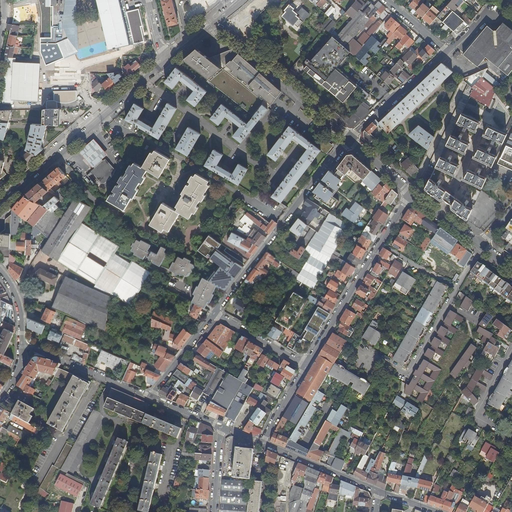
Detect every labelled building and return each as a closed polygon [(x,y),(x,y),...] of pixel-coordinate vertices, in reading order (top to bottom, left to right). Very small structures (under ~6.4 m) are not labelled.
[(10,0),(11,9),(30,7),(28,0),(10,0)] [(38,0),(42,12),(42,51),(44,58),(47,65),(74,54),(79,52),(76,0),(38,0)] [(129,40),(128,36),(127,32),(131,31),(127,12),(123,0),(96,0),(109,50),(119,47),(134,44),(133,39),(129,40)] [(162,0),(165,11),(164,11),(165,15),(166,15),(169,26),(178,23),(175,9),(172,0),(162,0)] [(321,8),(327,1),(325,0),(308,0),(311,2),(313,0),(318,4),(317,5),(321,8)] [(413,0),(409,5),(410,6),(409,8),(412,11),(413,9),(416,11),(424,2),(425,0),(413,0)] [(463,0),(451,0),(447,6),(451,9),(455,5),(457,7),(463,0)] [(363,13),(372,4),(368,1),(335,39),(344,47),(370,19),(373,16),(378,9),(374,6),(366,15),(363,13)] [(359,3),(358,2),(356,1),(346,12),(348,14),(351,10),(351,9),(352,8),(354,9),(353,10),(356,12),(357,12),(362,6),(359,3)] [(425,3),(424,2),(416,11),(423,17),(432,6),(428,2),(425,5),(424,4),(425,3)] [(366,15),(374,6),(372,4),(363,13),(366,15)] [(378,9),(373,16),(377,19),(385,9),(382,7),(384,6),(382,5),(379,8),(378,9)] [(303,22),(309,14),(302,8),(297,14),(294,12),(295,10),(290,6),(287,8),(286,10),(287,12),(283,16),(293,25),(294,24),(298,27),(303,22)] [(441,13),(433,6),(432,6),(423,17),(430,23),(436,17),(436,18),(437,17),(441,13)] [(437,17),(453,31),(454,32),(464,21),(461,18),(451,9),(447,6),(441,13),(437,17)] [(139,9),(127,12),(131,31),(134,44),(144,41),(141,27),(143,26),(139,9)] [(19,25),(21,14),(11,12),(9,23),(19,25)] [(471,21),(465,16),(464,16),(463,16),(461,18),(464,21),(468,25),(471,21)] [(321,27),(325,30),(333,21),(329,18),(321,27)] [(389,28),(392,31),(394,33),(400,26),(403,23),(398,19),(396,21),(392,18),(385,25),(386,26),(385,28),(387,30),(389,28)] [(355,56),(345,48),(344,47),(335,39),(328,33),(336,24),(333,21),(325,30),(296,63),(306,71),(332,93),(336,96),(343,103),(349,96),(351,98),(353,99),(355,99),(360,93),(356,87),(357,87),(347,78),(361,62),(355,56)] [(352,39),(345,48),(355,56),(368,40),(376,31),(378,29),(379,28),(381,25),(378,22),(376,25),(373,27),(366,34),(365,34),(357,43),(352,39)] [(486,57),(508,76),(511,70),(511,30),(503,23),(497,30),(493,31),(488,26),(463,55),(478,67),(486,57)] [(25,26),(20,25),(20,26),(19,25),(10,24),(8,24),(7,29),(11,30),(10,34),(18,36),(19,28),(25,29),(25,26)] [(445,24),(440,29),(443,33),(448,28),(445,24)] [(408,32),(400,26),(394,33),(397,35),(395,37),(397,39),(399,37),(401,40),(408,32)] [(387,30),(385,28),(384,27),(381,31),(387,36),(392,31),(389,28),(387,30)] [(387,36),(381,31),(378,29),(376,31),(368,40),(355,56),(361,62),(366,66),(389,38),(387,36)] [(10,34),(8,45),(14,47),(18,47),(18,44),(17,44),(18,41),(17,41),(18,36),(10,34)] [(405,44),(409,47),(414,42),(406,35),(396,46),(400,49),(404,45),(405,44)] [(16,55),(18,47),(14,47),(8,45),(5,57),(13,57),(14,54),(16,55)] [(430,56),(435,50),(428,45),(424,50),(430,56)] [(417,52),(416,51),(411,47),(410,48),(411,50),(403,58),(402,57),(401,59),(403,61),(405,61),(405,64),(412,71),(415,69),(412,66),(410,65),(417,57),(418,59),(416,61),(420,65),(425,60),(417,52)] [(263,104),(268,108),(271,104),(281,92),(270,82),(258,71),(253,67),(249,64),(244,59),(233,49),(210,58),(201,52),(197,48),(184,59),(209,78),(207,79),(253,115),(262,103),(263,104)] [(424,50),(421,48),(420,49),(419,48),(416,51),(417,52),(425,60),(430,56),(424,50)] [(16,62),(16,58),(13,57),(5,57),(3,104),(13,105),(14,100),(38,102),(40,63),(16,62)] [(129,64),(123,68),(123,72),(123,73),(127,78),(145,62),(140,57),(130,66),(129,64)] [(403,61),(401,59),(389,72),(395,77),(403,83),(406,81),(405,81),(410,77),(404,72),(399,77),(396,75),(396,76),(394,74),(401,67),(403,70),(405,68),(402,65),(404,63),(403,61)] [(389,133),(452,72),(442,63),(396,107),(379,123),(380,124),(388,134),(389,133)] [(196,106),(207,91),(187,76),(177,67),(165,82),(173,88),(180,79),(194,90),(187,99),(196,106)] [(483,78),(488,68),(462,79),(461,79),(468,85),(473,89),(470,96),(486,107),(489,109),(493,100),(496,94),(497,91),(497,90),(496,89),(483,78)] [(388,85),(395,77),(389,72),(387,70),(380,78),(388,85)] [(111,77),(116,84),(119,81),(120,80),(119,79),(122,76),(120,73),(119,73),(115,77),(114,75),(115,75),(114,73),(108,74),(111,77)] [(111,77),(102,85),(109,93),(118,86),(116,84),(111,77)] [(92,94),(96,91),(96,92),(103,86),(97,80),(93,83),(93,88),(92,94)] [(430,164),(436,167),(462,113),(466,104),(470,96),(473,89),(468,85),(430,164)] [(77,90),(53,91),(54,100),(47,101),(46,102),(46,109),(48,109),(58,109),(57,102),(60,103),(66,103),(72,102),(77,100),(77,90)] [(503,97),(497,91),(496,94),(511,115),(511,116),(506,129),(509,130),(511,123),(511,109),(508,104),(503,97)] [(495,101),(493,100),(489,109),(486,107),(484,110),(490,113),(495,101)] [(346,116),(343,119),(349,125),(355,125),(370,111),(368,110),(371,107),(364,102),(349,119),(346,116)] [(135,103),(126,120),(159,139),(177,108),(168,103),(154,128),(138,119),(144,109),(135,103)] [(248,123),(247,123),(223,103),(211,118),(219,124),(226,115),(240,126),(233,136),(241,142),(268,108),(263,104),(248,123)] [(248,123),(263,104),(262,103),(253,115),(247,123),(248,123)] [(484,111),(467,103),(465,108),(482,116),(484,111)] [(0,109),(0,122),(8,123),(11,110),(0,109)] [(44,109),(44,124),(47,125),(59,125),(60,111),(60,109),(58,109),(48,109),(46,109),(44,109)] [(464,179),(468,182),(479,187),(477,191),(476,190),(472,199),(473,199),(471,204),(469,202),(466,199),(464,202),(465,203),(464,204),(433,181),(439,168),(455,175),(459,166),(444,158),(450,146),(465,153),(470,144),(454,136),(460,124),(476,132),(480,122),(462,113),(436,167),(425,188),(440,200),(443,199),(446,201),(451,205),(452,209),(467,220),(474,205),(507,134),(488,126),(484,135),(500,143),(494,155),(478,148),(474,157),(490,165),(484,177),(468,170),(463,179),(464,179)] [(0,137),(4,140),(8,125),(10,125),(10,123),(8,123),(0,122),(0,137)] [(371,122),(364,130),(369,135),(377,127),(371,122)] [(42,147),(47,125),(44,124),(33,124),(32,129),(28,147),(27,150),(29,151),(37,155),(44,149),(42,147)] [(308,148),(272,196),(281,202),(321,150),(318,147),(304,136),(290,125),(268,153),(276,160),(294,137),(308,148)] [(410,136),(428,149),(434,136),(419,126),(410,134),(410,136)] [(189,127),(176,149),(188,156),(201,134),(189,127)] [(370,144),(373,139),(369,135),(364,130),(363,132),(363,138),(370,144)] [(511,132),(498,163),(511,170),(511,132)] [(107,154),(94,139),(79,151),(93,167),(107,154)] [(323,140),(318,147),(321,150),(328,155),(330,153),(329,153),(328,153),(327,153),(332,147),(323,140)] [(214,149),(205,166),(239,185),(248,169),(239,164),(233,174),(217,165),(223,155),(214,149)] [(165,168),(167,165),(170,159),(155,150),(153,153),(151,152),(141,169),(134,164),(132,167),(130,165),(126,172),(127,172),(123,178),(121,177),(117,183),(120,184),(118,187),(116,186),(112,192),(114,193),(113,195),(111,194),(107,200),(125,211),(131,201),(132,199),(133,198),(134,199),(136,196),(139,190),(137,188),(140,183),(142,184),(146,178),(144,176),(147,170),(159,177),(165,168)] [(29,151),(24,155),(23,156),(29,162),(37,155),(29,151)] [(347,155),(337,168),(346,175),(352,168),(364,180),(372,171),(357,158),(353,155),(347,155)] [(419,170),(418,169),(409,158),(402,164),(411,176),(419,170)] [(114,169),(106,159),(91,171),(99,181),(114,169)] [(67,179),(68,178),(59,167),(49,175),(56,183),(59,187),(61,185),(59,182),(65,177),(67,179)] [(346,175),(337,168),(333,174),(329,171),(322,180),(324,181),(325,182),(323,185),(322,184),(320,183),(313,191),(316,193),(318,195),(315,197),(332,208),(337,200),(333,197),(339,187),(337,185),(340,182),(345,176),(346,175)] [(374,173),(372,171),(364,180),(363,181),(373,190),(382,180),(379,177),(374,173)] [(181,196),(179,200),(175,206),(177,207),(176,210),(163,202),(150,224),(163,231),(165,228),(166,229),(170,231),(180,213),(189,219),(193,212),(195,214),(199,208),(196,207),(200,200),(202,202),(206,196),(204,195),(209,186),(207,184),(209,181),(196,173),(194,176),(192,175),(189,181),(191,183),(189,185),(187,184),(182,193),(182,194),(181,196)] [(48,190),(56,183),(49,175),(40,183),(48,190)] [(52,198),(44,206),(53,212),(59,206),(56,203),(60,200),(53,194),(48,190),(40,183),(25,196),(36,202),(47,192),(52,198)] [(372,193),(383,203),(385,200),(392,189),(388,185),(386,184),(383,188),(379,185),(372,193)] [(60,188),(53,194),(60,200),(62,202),(63,198),(60,196),(64,192),(60,188)] [(391,205),(398,194),(392,189),(385,200),(388,203),(391,205)] [(37,224),(34,227),(48,239),(55,229),(60,216),(60,215),(53,212),(44,206),(36,202),(25,196),(14,206),(37,224)] [(64,253),(82,224),(93,208),(92,207),(92,208),(75,199),(42,250),(42,251),(57,261),(63,253),(64,253)] [(303,268),(319,278),(323,272),(328,263),(330,258),(333,254),(335,251),(338,245),(341,239),(343,236),(345,233),(349,226),(308,199),(304,204),(308,206),(307,208),(306,209),(302,216),(301,217),(299,220),(307,225),(309,226),(310,224),(315,216),(318,218),(320,214),(320,216),(321,217),(320,219),(325,221),(318,232),(317,231),(307,246),(306,249),(311,254),(303,268)] [(362,206),(360,205),(356,202),(350,210),(347,208),(342,215),(354,223),(359,217),(358,216),(364,208),(363,207),(362,206)] [(278,207),(286,212),(289,208),(281,203),(278,207)] [(409,210),(403,220),(413,227),(414,226),(412,225),(415,221),(421,225),(426,217),(417,211),(415,209),(409,210)] [(244,214),(239,211),(235,216),(238,218),(232,226),(235,228),(237,230),(242,222),(240,220),(244,214)] [(379,214),(376,212),(374,215),(372,218),(375,219),(381,224),(382,224),(384,221),(388,216),(381,211),(379,214)] [(257,224),(269,234),(273,229),(277,224),(277,223),(273,220),(270,224),(267,221),(264,225),(248,213),(247,213),(245,215),(257,224)] [(0,245),(10,247),(10,242),(11,234),(12,214),(6,219),(5,229),(0,234),(0,233),(0,245)] [(14,214),(12,214),(11,234),(18,235),(19,216),(14,216),(14,214)] [(435,224),(426,217),(421,225),(435,235),(440,228),(435,224)] [(298,219),(291,230),(299,236),(307,225),(299,220),(298,219)] [(372,229),(367,226),(362,234),(363,235),(372,241),(373,242),(377,236),(375,235),(381,224),(375,219),(371,224),(374,226),(372,229)] [(76,273),(100,235),(82,224),(64,253),(58,262),(76,273)] [(269,234),(257,224),(254,229),(266,237),(266,238),(268,236),(269,234)] [(254,229),(249,225),(243,233),(248,237),(254,229)] [(405,226),(399,236),(406,241),(413,230),(405,226)] [(302,243),(307,246),(317,231),(311,228),(302,243)] [(246,240),(253,244),(258,247),(260,245),(266,237),(254,229),(248,237),(246,240)] [(510,242),(504,250),(511,255),(511,254),(511,233),(508,230),(502,237),(510,242)] [(18,243),(17,250),(26,251),(26,256),(27,256),(27,255),(32,255),(33,249),(31,248),(32,240),(31,240),(31,237),(27,236),(28,233),(22,233),(21,243),(18,243)] [(246,256),(250,258),(253,254),(249,251),(253,244),(246,240),(233,233),(228,241),(248,251),(246,256)] [(100,235),(76,273),(96,285),(115,255),(120,248),(100,235)] [(357,245),(366,250),(372,241),(363,235),(361,238),(359,237),(358,239),(354,236),(353,238),(351,241),(356,244),(357,244),(357,245)] [(217,285),(226,290),(239,273),(244,266),(236,261),(236,262),(233,260),(232,262),(216,251),(217,250),(218,249),(222,244),(221,244),(220,243),(209,236),(198,251),(207,257),(208,254),(212,257),(211,258),(221,266),(209,282),(217,285)] [(402,252),(408,242),(406,241),(399,236),(393,246),(402,252)] [(427,237),(420,249),(424,252),(432,240),(427,237)] [(148,251),(151,245),(141,240),(140,242),(137,240),(135,243),(134,243),(132,246),(133,247),(131,250),(135,252),(134,254),(144,259),(145,255),(149,257),(149,258),(148,258),(149,259),(149,260),(150,260),(151,260),(152,260),(152,259),(154,260),(153,262),(160,266),(167,253),(164,252),(166,249),(161,247),(158,254),(152,251),(151,253),(148,251)] [(350,240),(349,243),(351,245),(352,245),(354,246),(355,245),(357,246),(355,249),(354,249),(353,250),(354,250),(352,254),(361,259),(363,255),(366,250),(357,245),(357,244),(356,244),(351,241),(350,240)] [(258,247),(253,244),(249,251),(253,254),(256,251),(258,247)] [(462,255),(465,250),(458,244),(451,254),(460,260),(463,256),(462,255)] [(0,253),(5,257),(10,258),(10,249),(10,247),(0,245),(0,253)] [(293,249),(290,253),(299,259),(306,249),(302,246),(298,252),(293,249)] [(387,260),(392,253),(384,248),(379,255),(387,260)] [(217,250),(216,251),(232,262),(233,260),(218,249),(217,250)] [(345,257),(335,251),(333,254),(344,260),(345,257)] [(274,260),(276,258),(271,255),(267,252),(265,255),(263,257),(267,260),(267,258),(269,259),(268,261),(269,262),(277,268),(279,265),(280,264),(274,260)] [(352,253),(346,262),(356,268),(358,264),(361,259),(352,254),(352,253)] [(344,268),(342,271),(347,275),(351,277),(353,273),(356,268),(346,262),(344,260),(333,254),(330,258),(341,264),(342,262),(344,263),(345,262),(347,264),(345,267),(343,266),(343,267),(344,268)] [(115,255),(96,285),(94,289),(110,297),(111,295),(131,264),(115,255)] [(386,264),(385,263),(380,260),(377,263),(381,266),(390,271),(396,261),(398,257),(393,255),(390,260),(392,261),(390,265),(386,263),(386,264)] [(188,274),(188,273),(192,272),(192,269),(192,268),(195,267),(194,265),(190,263),(191,261),(185,257),(183,260),(178,257),(175,263),(174,262),(169,270),(175,273),(176,275),(180,274),(180,275),(185,274),(186,275),(187,275),(188,274)] [(268,264),(269,262),(268,261),(269,259),(267,258),(267,260),(263,257),(259,263),(255,268),(266,275),(271,278),(273,274),(263,268),(267,263),(268,264)] [(12,262),(10,260),(9,269),(8,270),(12,277),(15,280),(20,277),(24,268),(12,263),(12,262)] [(403,265),(396,261),(390,271),(387,276),(388,277),(390,273),(396,277),(403,265)] [(131,264),(111,295),(130,307),(152,274),(132,262),(131,264)] [(373,272),(379,275),(383,268),(381,267),(381,266),(377,263),(376,267),(374,266),(373,268),(374,269),(373,272)] [(480,266),(477,263),(471,272),(477,276),(484,267),(481,264),(480,266)] [(344,280),(347,275),(342,271),(332,265),(331,267),(338,272),(336,275),(344,280)] [(487,269),(484,267),(477,276),(477,277),(482,281),(483,281),(489,272),(486,270),(487,269)] [(256,278),(258,280),(260,281),(263,277),(265,278),(266,275),(255,268),(245,281),(249,285),(252,288),(253,287),(255,289),(258,285),(256,283),(254,282),(256,278)] [(54,284),(58,277),(55,276),(55,275),(49,273),(41,269),(37,273),(36,275),(36,276),(38,277),(39,278),(41,279),(42,279),(54,284)] [(293,270),(290,276),(295,280),(299,274),(293,270)] [(492,275),(489,272),(483,281),(489,285),(496,276),(493,273),(492,275)] [(400,291),(403,287),(409,278),(405,276),(406,275),(403,273),(397,283),(396,283),(394,287),(400,291)] [(77,282),(79,278),(70,274),(68,278),(77,282)] [(364,283),(363,282),(361,286),(369,290),(370,291),(376,294),(383,282),(380,281),(375,290),(370,287),(374,280),(377,281),(378,279),(376,279),(371,275),(368,274),(364,281),(365,282),(364,283)] [(489,285),(495,290),(501,281),(498,279),(499,278),(496,276),(489,285)] [(66,277),(53,307),(57,309),(68,314),(88,323),(99,328),(105,331),(107,314),(110,299),(109,299),(111,297),(66,277)] [(212,294),(217,285),(209,282),(203,278),(199,287),(197,286),(196,288),(213,297),(214,295),(212,294)] [(407,295),(409,291),(416,281),(412,279),(412,280),(409,278),(403,287),(400,291),(407,295)] [(331,279),(327,286),(335,292),(338,288),(337,287),(339,283),(331,279)] [(504,283),(501,281),(495,290),(501,294),(508,285),(505,282),(504,283)] [(438,282),(435,288),(445,294),(447,291),(446,290),(448,287),(438,282)] [(298,294),(300,290),(292,285),(289,289),(294,292),(298,294)] [(501,294),(507,299),(511,291),(511,289),(510,288),(511,287),(508,285),(501,294)] [(364,298),(369,290),(361,286),(356,293),(364,298)] [(210,302),(213,297),(196,288),(194,294),(196,295),(192,302),(203,307),(205,308),(207,303),(208,301),(210,302)] [(443,298),(445,294),(435,288),(431,295),(440,300),(442,297),(443,298)] [(330,290),(325,298),(333,303),(335,304),(338,299),(336,298),(337,295),(330,290)] [(368,299),(371,301),(376,294),(370,291),(369,293),(371,294),(368,299)] [(298,294),(294,292),(276,321),(278,322),(283,326),(287,327),(290,330),(308,300),(307,300),(298,294)] [(467,310),(469,306),(474,302),(462,293),(458,299),(463,301),(460,306),(463,308),(467,310)] [(319,301),(310,295),(307,300),(308,300),(319,307),(323,310),(329,314),(332,311),(335,304),(333,303),(325,298),(319,294),(318,296),(321,298),(319,301)] [(7,295),(0,297),(0,299),(1,300),(12,305),(7,295)] [(431,295),(427,302),(438,308),(440,304),(438,303),(440,300),(431,295)] [(237,309),(239,310),(239,311),(242,313),(247,304),(237,299),(233,306),(234,308),(236,309),(237,309)] [(358,308),(361,311),(364,306),(367,308),(369,306),(357,299),(353,307),(357,310),(358,308)] [(5,317),(15,321),(13,305),(12,305),(1,300),(0,310),(0,325),(5,328),(15,332),(15,326),(3,321),(5,317)] [(192,311),(188,309),(186,313),(197,319),(200,314),(201,315),(203,312),(201,311),(203,307),(192,302),(190,305),(194,307),(192,311)] [(427,302),(423,308),(433,313),(435,310),(436,311),(438,308),(427,302)] [(50,323),(57,309),(53,307),(48,305),(47,308),(42,319),(50,323)] [(327,319),(329,314),(323,310),(319,307),(301,336),(295,333),(293,337),(290,341),(287,347),(297,354),(307,351),(327,319)] [(423,308),(420,315),(430,321),(432,317),(431,317),(433,313),(423,308)] [(351,322),(356,314),(347,309),(340,321),(342,322),(350,327),(354,329),(357,325),(351,322)] [(429,348),(424,355),(432,359),(436,352),(442,356),(445,351),(438,347),(442,341),(449,344),(451,340),(445,336),(448,329),(455,333),(458,328),(451,325),(455,318),(461,322),(464,317),(450,309),(443,321),(445,322),(443,326),(441,325),(437,333),(438,333),(436,337),(435,336),(431,344),(432,345),(430,348),(429,348)] [(151,318),(153,319),(171,327),(174,320),(154,312),(151,318)] [(486,329),(492,317),(485,313),(479,326),(486,329)] [(63,331),(63,333),(65,334),(80,341),(80,340),(81,338),(84,332),(85,330),(88,323),(68,314),(62,327),(64,329),(63,331)] [(420,315),(416,321),(425,326),(427,323),(428,324),(430,321),(420,315)] [(45,325),(27,317),(28,323),(28,327),(42,334),(43,332),(45,325)] [(161,327),(171,330),(171,327),(153,319),(152,327),(161,327)] [(500,331),(497,335),(505,340),(511,330),(497,320),(493,326),(500,331)] [(423,329),(425,326),(416,321),(412,328),(423,334),(425,330),(423,329)] [(348,330),(350,327),(342,322),(339,326),(341,327),(338,331),(350,337),(352,332),(348,330)] [(219,350),(215,347),(207,340),(204,343),(203,344),(211,351),(220,358),(224,351),(225,350),(235,332),(233,331),(229,329),(225,327),(225,326),(221,324),(220,326),(217,326),(208,338),(217,344),(221,347),(219,350)] [(59,343),(63,333),(60,332),(45,325),(43,332),(49,334),(48,337),(49,337),(48,339),(52,340),(52,339),(59,343)] [(363,336),(367,338),(367,337),(370,339),(376,330),(370,326),(363,336)] [(282,332),(274,327),(269,335),(276,339),(278,336),(279,336),(282,332)] [(284,332),(293,337),(295,333),(290,330),(287,327),(284,332)] [(0,352),(4,354),(15,332),(5,328),(0,339),(0,352)] [(421,337),(423,334),(412,328),(409,334),(418,339),(420,336),(421,337)] [(178,336),(170,334),(169,341),(174,343),(183,346),(192,334),(184,329),(178,336)] [(373,342),(376,344),(377,342),(382,334),(376,330),(370,339),(374,341),(373,342)] [(297,393),(301,395),(301,396),(305,398),(308,399),(306,401),(311,403),(318,390),(338,358),(347,341),(333,333),(297,393)] [(85,350),(89,352),(91,346),(80,341),(65,334),(62,340),(82,349),(85,350)] [(416,342),(418,339),(409,334),(405,341),(415,347),(417,343),(416,342)] [(239,353),(242,355),(243,353),(249,342),(250,341),(242,336),(235,349),(240,351),(239,353)] [(497,340),(492,337),(484,351),(492,355),(495,357),(500,349),(494,346),(497,340)] [(175,350),(178,352),(179,351),(183,346),(174,343),(169,341),(168,343),(171,345),(172,344),(173,344),(172,346),(177,348),(175,350)] [(405,341),(401,347),(410,352),(412,349),(414,350),(415,347),(405,341)] [(250,342),(249,342),(243,353),(251,357),(257,346),(250,342)] [(473,342),(451,375),(453,377),(452,379),(453,380),(456,379),(465,366),(468,368),(472,362),(469,360),(477,348),(474,346),(476,344),(473,342)] [(206,358),(211,351),(203,344),(198,352),(206,358)] [(160,345),(156,353),(161,356),(172,360),(175,357),(175,356),(164,351),(166,348),(160,345)] [(251,367),(257,356),(260,357),(264,350),(262,350),(257,346),(251,357),(247,365),(251,367)] [(409,356),(410,352),(401,347),(397,353),(408,360),(410,356),(409,356)] [(116,369),(121,358),(103,350),(98,359),(106,363),(106,364),(116,369)] [(228,354),(225,352),(224,351),(220,358),(219,358),(224,362),(229,354),(228,354)] [(0,360),(12,366),(14,360),(4,354),(0,352),(0,360)] [(82,361),(80,360),(78,359),(79,357),(74,355),(72,359),(85,365),(89,353),(87,352),(86,354),(84,353),(82,359),(82,361)] [(397,353),(394,360),(403,365),(405,362),(406,363),(408,360),(397,353)] [(212,370),(215,372),(218,367),(197,355),(194,360),(201,364),(200,365),(202,366),(203,365),(212,370)] [(269,359),(262,355),(257,364),(264,367),(269,359)] [(158,367),(163,371),(164,371),(172,360),(161,356),(155,365),(158,367)] [(409,385),(407,383),(405,393),(410,396),(414,390),(420,393),(417,400),(422,403),(442,368),(424,358),(417,370),(416,369),(413,374),(415,375),(409,385)] [(40,371),(55,375),(61,364),(40,359),(33,361),(29,368),(24,374),(32,379),(35,380),(40,371)] [(280,366),(270,360),(268,364),(267,364),(266,366),(272,370),(273,368),(277,370),(280,366)] [(290,364),(284,360),(280,366),(285,369),(293,374),(295,372),(290,369),(290,368),(288,367),(290,364)] [(131,375),(133,371),(131,370),(133,366),(134,364),(131,362),(123,381),(127,382),(131,384),(134,377),(131,375)] [(189,374),(192,370),(182,364),(178,368),(188,375),(189,374)] [(329,373),(336,377),(342,367),(338,365),(338,366),(334,364),(329,373)] [(479,401),(472,394),(475,387),(484,392),(487,387),(478,382),(482,376),(491,380),(493,376),(484,369),(479,366),(473,375),(469,372),(467,375),(471,378),(466,385),(464,384),(460,390),(463,394),(459,401),(468,407),(471,402),(474,406),(479,401)] [(203,393),(213,399),(228,373),(218,367),(215,372),(214,374),(210,382),(206,389),(205,390),(203,393)] [(336,377),(342,381),(348,372),(344,370),(345,369),(342,367),(336,377)] [(154,373),(147,370),(147,369),(145,369),(144,368),(142,371),(145,373),(146,373),(145,375),(150,377),(149,378),(148,378),(147,383),(153,385),(160,376),(159,375),(154,373)] [(59,369),(55,376),(69,384),(48,424),(62,432),(84,392),(85,393),(91,382),(63,370),(62,370),(59,369)] [(247,371),(244,369),(238,379),(243,382),(246,383),(247,382),(248,379),(246,378),(245,377),(248,371),(247,371)] [(285,369),(281,375),(285,378),(290,380),(292,377),(293,374),(285,369)] [(194,391),(197,385),(198,384),(189,378),(182,373),(177,370),(175,372),(173,376),(177,379),(179,380),(185,385),(186,386),(194,391)] [(214,374),(210,372),(208,371),(204,378),(210,382),(214,374)] [(279,387),(285,378),(281,375),(276,372),(275,372),(275,373),(276,374),(271,382),(279,387)] [(342,381),(348,385),(354,375),(351,373),(351,374),(348,372),(342,381)] [(215,413),(224,417),(243,382),(238,379),(231,375),(228,373),(213,399),(207,410),(215,413)] [(32,379),(24,374),(18,383),(17,385),(22,388),(32,394),(33,395),(35,391),(28,386),(32,379)] [(360,380),(357,378),(352,387),(358,391),(364,380),(361,378),(360,380)] [(510,389),(511,385),(511,383),(504,378),(502,382),(500,381),(499,384),(509,390),(510,389)] [(41,381),(40,383),(48,388),(52,381),(49,380),(47,383),(46,383),(41,381)] [(367,382),(364,380),(358,391),(364,394),(370,385),(367,383),(367,382)] [(225,417),(235,421),(246,401),(249,396),(250,394),(253,388),(246,383),(243,382),(224,417),(225,417)] [(276,399),(282,390),(269,382),(266,387),(269,389),(266,393),(276,399)] [(263,387),(256,383),(255,386),(253,388),(260,392),(263,388),(263,387)] [(498,388),(496,392),(506,397),(509,390),(499,384),(497,388),(498,388)] [(198,397),(200,398),(203,393),(205,390),(197,385),(194,391),(192,394),(190,397),(190,398),(185,406),(189,408),(192,404),(193,405),(198,397)] [(168,391),(165,389),(164,387),(161,391),(161,395),(168,397),(174,388),(172,386),(169,389),(168,391)] [(180,390),(175,387),(174,388),(168,397),(167,399),(172,401),(177,393),(180,390)] [(26,405),(32,394),(22,388),(15,399),(20,401),(26,405)] [(109,410),(143,424),(150,404),(129,395),(119,391),(112,388),(106,399),(107,400),(104,408),(109,410)] [(256,397),(260,392),(253,388),(250,394),(256,397)] [(322,400),(325,395),(318,390),(311,403),(298,425),(290,439),(285,448),(291,450),(296,452),(298,453),(307,456),(310,450),(299,444),(297,443),(300,438),(302,433),(301,433),(298,431),(301,425),(304,427),(305,427),(306,428),(308,423),(315,412),(317,408),(316,407),(313,406),(316,400),(319,402),(320,402),(322,400)] [(428,402),(434,393),(430,390),(425,399),(428,402)] [(493,394),(491,397),(502,403),(506,397),(496,392),(494,395),(493,394)] [(250,397),(247,401),(247,402),(251,405),(258,409),(250,420),(254,423),(258,426),(266,413),(259,408),(264,401),(268,396),(265,395),(261,393),(258,398),(256,397),(250,394),(249,396),(250,397)] [(283,417),(298,425),(311,403),(306,401),(308,399),(305,398),(301,396),(299,399),(297,398),(299,396),(300,397),(301,395),(297,393),(295,397),(284,415),(283,417)] [(190,397),(181,394),(176,402),(180,404),(185,406),(190,398),(190,397)] [(268,403),(271,398),(268,396),(264,401),(259,408),(266,413),(270,415),(272,411),(265,407),(268,403)] [(415,417),(419,409),(397,396),(393,404),(403,410),(402,411),(406,414),(407,412),(415,417)] [(501,405),(502,403),(491,397),(490,401),(491,401),(489,405),(498,410),(501,405)] [(30,416),(34,409),(26,405),(20,401),(12,414),(29,424),(33,417),(30,416)] [(155,406),(150,404),(143,424),(178,438),(182,429),(178,427),(179,425),(177,424),(175,423),(174,425),(157,418),(158,416),(156,416),(154,415),(153,417),(150,416),(155,406)] [(330,416),(327,421),(332,424),(337,427),(341,420),(347,408),(342,404),(338,412),(333,410),(330,416)] [(9,419),(37,434),(39,429),(29,424),(12,414),(1,408),(0,409),(0,425),(21,437),(23,439),(26,434),(10,425),(8,428),(3,425),(7,417),(8,414),(11,416),(9,419)] [(61,470),(64,472),(64,471),(64,472),(67,473),(100,413),(94,410),(73,447),(61,470)] [(274,433),(271,442),(285,448),(290,439),(281,435),(282,433),(281,432),(288,420),(283,417),(282,418),(274,433)] [(253,426),(254,423),(250,420),(243,431),(255,436),(261,434),(262,432),(263,430),(257,428),(256,428),(253,426)] [(330,428),(332,424),(327,421),(310,450),(307,456),(312,459),(320,462),(322,456),(321,456),(323,452),(318,450),(328,431),(328,430),(330,428)] [(203,435),(213,436),(213,434),(214,432),(211,427),(200,423),(198,430),(197,434),(200,434),(203,435)] [(330,428),(339,433),(341,428),(337,427),(332,424),(330,428)] [(17,443),(21,437),(0,425),(0,431),(6,434),(6,433),(13,437),(12,440),(17,443)] [(393,429),(403,434),(404,430),(403,429),(395,425),(393,429)] [(197,429),(189,427),(186,438),(188,438),(188,437),(190,437),(191,433),(194,434),(193,439),(196,439),(197,437),(197,436),(197,434),(198,430),(197,429)] [(351,447),(357,451),(356,450),(363,434),(351,427),(352,431),(352,433),(353,433),(351,437),(355,439),(351,447)] [(349,433),(341,428),(339,433),(334,441),(327,455),(331,456),(333,457),(335,458),(331,467),(335,468),(340,470),(341,471),(343,467),(343,466),(345,462),(337,458),(338,457),(334,454),(344,435),(348,437),(349,435),(351,437),(353,433),(352,433),(352,431),(349,433)] [(460,439),(466,442),(472,432),(469,430),(468,431),(465,430),(460,439)] [(367,435),(363,433),(363,434),(356,450),(357,451),(356,453),(360,455),(361,453),(364,455),(365,455),(365,454),(372,442),(365,438),(367,435)] [(477,435),(473,433),(468,443),(474,447),(479,438),(476,436),(477,435)] [(506,443),(510,436),(504,433),(500,440),(506,443)] [(203,435),(203,443),(212,443),(213,444),(213,440),(213,436),(203,435)] [(100,509),(128,442),(118,439),(91,505),(100,509)] [(198,446),(198,442),(195,442),(185,441),(182,452),(187,453),(189,445),(198,446)] [(494,462),(500,453),(494,450),(496,448),(486,442),(481,451),(488,454),(486,458),(494,462)] [(52,465),(39,487),(44,490),(58,469),(59,470),(60,471),(61,470),(73,447),(66,443),(54,466),(52,465)] [(200,446),(200,454),(211,454),(211,446),(200,446)] [(379,446),(375,453),(379,455),(380,452),(383,448),(379,446)] [(237,447),(234,467),(234,472),(233,478),(251,480),(254,450),(237,447)] [(275,465),(278,455),(268,451),(266,462),(275,465)] [(153,505),(154,502),(151,502),(155,488),(157,488),(157,486),(158,484),(156,483),(159,469),(161,470),(162,468),(162,466),(160,465),(162,455),(156,453),(156,452),(155,452),(154,453),(152,452),(139,511),(142,511),(148,511),(150,506),(153,507),(153,505)] [(378,476),(379,471),(385,454),(380,452),(379,455),(376,461),(369,475),(369,477),(367,481),(367,482),(385,489),(387,481),(387,480),(384,478),(384,476),(380,475),(379,477),(378,476)] [(206,461),(211,461),(212,455),(211,454),(200,454),(195,453),(194,453),(194,455),(195,455),(195,457),(195,460),(200,460),(203,460),(203,462),(206,462),(206,461)] [(376,461),(372,459),(365,472),(362,470),(368,456),(365,454),(365,455),(364,455),(354,475),(361,478),(363,480),(367,481),(369,477),(369,475),(376,461)] [(401,485),(407,486),(417,488),(419,479),(415,479),(409,477),(412,466),(410,465),(411,463),(412,463),(414,455),(410,454),(404,474),(401,485)] [(418,474),(421,475),(429,456),(426,455),(417,473),(418,474)] [(327,465),(331,467),(335,458),(333,457),(331,456),(328,463),(326,463),(326,464),(327,465)] [(455,460),(450,456),(447,462),(452,465),(455,460)] [(400,475),(398,474),(398,476),(392,474),(396,462),(393,461),(390,469),(387,480),(387,481),(397,483),(394,492),(399,494),(401,485),(404,474),(400,473),(400,475)] [(308,467),(303,465),(298,464),(293,475),(295,476),(291,481),(291,485),(294,486),(299,475),(304,477),(308,467)] [(322,473),(308,467),(304,477),(305,478),(305,487),(304,489),(302,498),(301,499),(300,500),(290,503),(289,511),(306,511),(307,509),(322,473)] [(46,492),(59,470),(58,469),(44,490),(46,492)] [(200,469),(199,477),(200,477),(209,478),(209,475),(209,470),(200,469)] [(283,483),(286,471),(279,469),(275,483),(278,484),(278,482),(283,483)] [(454,469),(450,475),(456,478),(459,472),(454,469)] [(9,477),(1,473),(0,474),(0,478),(7,482),(9,477)] [(312,511),(319,489),(318,489),(320,483),(325,484),(328,475),(322,473),(307,509),(312,511)] [(488,473),(484,480),(488,483),(493,475),(488,473)] [(84,486),(62,475),(56,486),(78,497),(84,486)] [(299,475),(294,486),(304,489),(305,487),(305,478),(304,477),(299,475)] [(323,490),(330,493),(332,485),(334,478),(328,475),(325,484),(323,490)] [(209,478),(200,477),(200,481),(196,481),(195,481),(194,489),(197,490),(199,490),(208,490),(208,484),(209,478)] [(421,479),(419,478),(419,479),(417,488),(431,491),(433,483),(421,480),(421,479)] [(246,511),(249,482),(223,480),(220,511),(246,511)] [(258,511),(262,482),(251,481),(247,511),(258,511)] [(342,496),(346,496),(346,495),(353,496),(355,496),(356,487),(344,482),(342,481),(341,486),(339,494),(339,496),(342,496)] [(436,497),(437,495),(440,486),(435,484),(433,491),(430,497),(428,504),(442,509),(451,488),(452,487),(450,486),(445,491),(442,497),(441,499),(436,497)] [(328,500),(338,502),(339,496),(339,494),(341,486),(332,485),(330,493),(328,500)] [(407,487),(407,486),(401,485),(399,494),(404,495),(407,487)] [(456,487),(452,485),(452,487),(451,488),(442,509),(450,511),(453,511),(463,493),(455,490),(456,487)] [(304,489),(294,486),(290,493),(290,503),(300,500),(301,499),(302,498),(304,489)] [(36,491),(43,496),(46,492),(44,490),(39,487),(36,491)] [(358,497),(359,488),(356,487),(355,496),(353,505),(370,507),(372,498),(368,492),(365,491),(364,498),(358,497)] [(196,498),(209,500),(209,490),(208,490),(199,490),(197,490),(196,498)] [(477,493),(475,497),(484,501),(485,498),(477,493)] [(285,511),(286,496),(281,496),(281,497),(279,497),(278,498),(276,511),(274,511),(271,511),(285,511)] [(471,503),(470,506),(472,508),(478,511),(477,511),(492,511),(495,508),(488,504),(492,499),(487,496),(485,498),(484,501),(475,497),(471,503)] [(463,499),(455,511),(466,511),(470,506),(471,503),(463,499)] [(501,511),(506,511),(508,509),(511,503),(507,500),(501,511)] [(72,511),(73,511),(75,505),(67,502),(62,501),(59,511),(72,511)]
